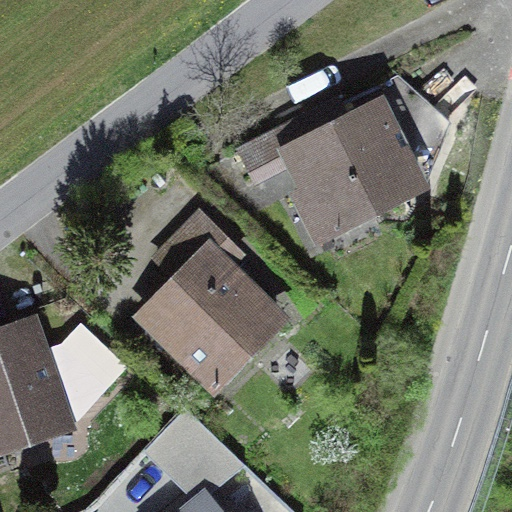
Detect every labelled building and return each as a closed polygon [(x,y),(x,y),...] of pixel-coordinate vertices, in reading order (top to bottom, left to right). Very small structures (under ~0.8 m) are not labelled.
[(418,227),(379,132),(276,173),(315,268),(418,227)] [(288,353),(204,270),(133,341),(217,424),(288,353)] [(0,443),(78,415),(126,364),(83,324),(62,346),(42,355),(26,329),(0,337),(0,443)] [(46,511),(34,478),(9,486),(17,511),(46,511)] [(17,511),(9,486),(0,489),(0,511),(17,511)]
